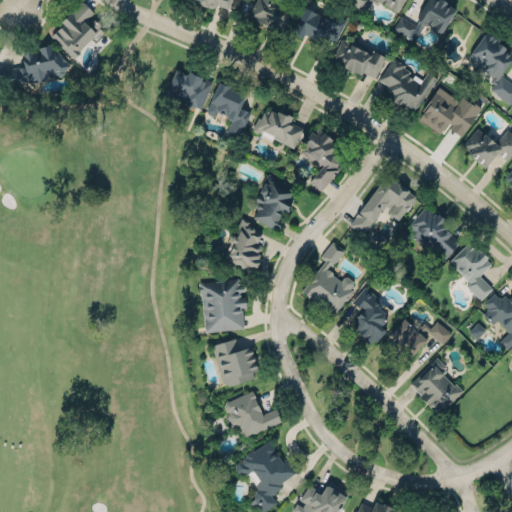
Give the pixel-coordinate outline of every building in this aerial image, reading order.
[(192,0),(227,10),(230,0),(192,0)] [(285,7),(271,1),(271,0),(254,0),(253,3),(252,3),(250,8),(251,8),(248,15),(253,18),(253,20),(274,29),(275,27),(280,30),(283,24),(284,24),(286,23),(287,21),(287,19),(286,18),(290,8),(285,7)] [(402,0),(397,10),(391,6),(390,7),(379,1),(377,4),(370,1),(364,11),(345,0),(402,0)] [(426,0),(416,17),(418,19),(415,24),(400,15),(393,26),(409,36),(414,28),(419,30),(424,21),(433,26),(434,30),(436,31),(441,32),(455,9),(445,3),(446,1),(444,0),(426,0)] [(49,34),(73,57),(101,28),(89,17),(93,12),(82,1),(49,34)] [(304,6),(330,20),(334,14),(346,20),(333,43),(318,35),(316,40),(304,33),(302,37),(290,32),(296,22),(300,24),(302,20),(298,18),(304,6)] [(511,54),(511,56),(500,74),(511,83),(511,100),(509,104),(489,88),(493,83),(489,80),(492,76),(467,57),(484,32),(511,54)] [(340,38),(352,45),(355,40),(366,46),(368,54),(369,51),(370,48),(386,57),(375,78),(363,71),(361,74),(353,70),(353,72),(346,69),(342,70),(339,65),(339,63),(335,61),(337,57),(331,54),(340,38)] [(0,81),(7,83),(47,79),(47,71),(64,76),(67,57),(52,54),(52,46),(21,48),(22,66),(8,67),(0,65),(0,81)] [(436,77),(414,111),(407,107),(406,109),(388,97),(389,96),(382,92),(387,85),(378,78),(392,56),(404,64),(402,66),(422,79),(426,71),(436,77)] [(200,109),(211,80),(187,71),(186,73),(174,69),(164,95),(200,109)] [(245,93),(217,82),(205,112),(215,116),(217,112),(231,118),(226,132),(239,137),(250,111),(239,107),(245,93)] [(416,118),(441,134),(446,126),(461,136),(480,108),(461,96),(458,100),(437,86),(416,118)] [(293,148),(303,127),(290,121),(292,116),(277,109),(276,111),(270,108),(269,111),(262,107),(253,126),(252,127),(252,130),(254,132),(258,131),(261,133),(260,134),(271,139),(273,138),(293,148)] [(320,190),(344,159),(332,149),(337,144),(316,127),(298,149),(320,167),(309,181),(320,190)] [(477,127),(495,142),(507,128),(511,132),(511,152),(506,160),(497,153),(484,167),(467,153),(469,150),(462,144),(477,127)] [(511,167),(502,181),(511,188),(511,167)] [(349,225),(363,234),(387,200),(394,205),(387,214),(397,221),(415,195),(385,174),(349,225)] [(248,215),(274,229),(283,213),(284,213),(296,189),(269,175),(248,215)] [(409,222),(424,205),(433,213),(433,212),(436,215),(438,213),(444,219),(442,222),(446,225),(443,228),(447,231),(450,232),(459,239),(454,244),(455,245),(443,260),(440,258),(436,263),(428,256),(430,254),(411,235),(415,231),(409,226),(409,222)] [(254,267),(263,245),(257,243),(262,228),(240,220),(234,236),(232,235),(222,260),(246,269),(248,264),(254,267)] [(333,314),(356,283),(344,275),(341,279),(328,270),(343,249),(331,240),(319,257),(323,259),(301,290),(333,314)] [(479,274),(491,287),(479,299),(466,285),(468,281),(448,261),(467,241),(471,244),(473,242),(487,257),(486,258),(491,263),(479,274)] [(197,281),(239,277),(240,284),(243,284),(244,291),(240,291),(240,296),(245,295),(246,307),(242,308),(243,327),(205,332),(200,295),(198,295),(197,281)] [(357,318),(355,316),(361,310),(351,301),(365,286),(379,299),(379,300),(384,304),(380,308),(385,314),(386,319),(379,326),(385,331),(374,342),(372,339),(368,344),(356,332),(358,329),(353,329),(353,324),(357,324),(357,318)] [(508,332),(498,340),(505,347),(511,340),(511,294),(505,301),(495,290),(482,303),(487,308),(482,313),(492,324),(496,320),(508,332)] [(387,335),(403,318),(426,339),(410,356),(404,350),(403,352),(397,347),(390,342),(392,340),(387,335)] [(257,377),(250,346),(238,349),(235,338),(211,344),(222,386),(257,377)] [(461,391),(442,372),(446,367),(436,357),(409,385),(438,414),(461,391)] [(274,408),(280,421),(243,436),(238,424),(231,423),(228,416),(230,411),(224,410),(223,406),(225,401),(251,390),(262,414),(274,408)] [(295,471),(279,482),(281,485),(270,494),(276,502),(262,511),(253,498),(255,490),(257,489),(255,484),(259,482),(251,469),(246,472),(240,472),(236,470),(234,467),(235,463),(244,456),(245,453),(251,449),(253,451),(268,440),(281,459),(285,457),(295,471)] [(337,511),(349,492),(328,480),(321,492),(307,485),(298,502),(296,501),(291,510),(294,511),(337,511)] [(360,502),(356,511),(354,511),(353,511),(395,511),(391,510),(391,508),(382,504),(382,505),(374,502),(371,508),(360,502)]
